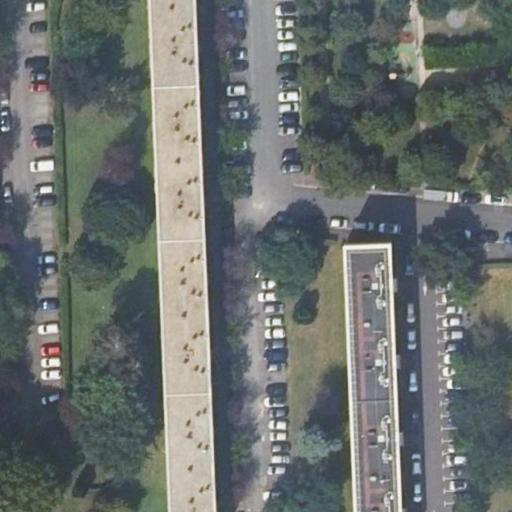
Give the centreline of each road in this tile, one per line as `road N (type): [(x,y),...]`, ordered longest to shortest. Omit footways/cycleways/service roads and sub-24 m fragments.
road 1 (residential): [(8,0),(27,394),(0,417)]
road 2 (residential): [(254,511),(242,225),(266,200)]
road 3 (residential): [(422,214),(433,511)]
road 4 (residential): [(266,200),(259,0)]
road 5 (residential): [(266,200),(422,214)]
